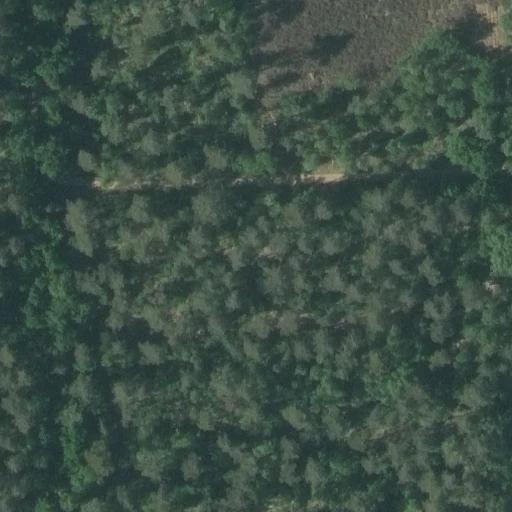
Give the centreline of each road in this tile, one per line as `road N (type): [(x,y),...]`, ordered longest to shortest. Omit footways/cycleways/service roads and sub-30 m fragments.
road 1 (track): [(45,176),(511,162)]
road 2 (track): [(30,0),(45,176)]
